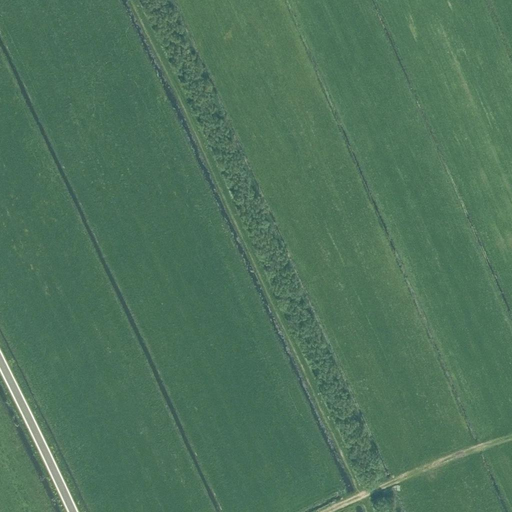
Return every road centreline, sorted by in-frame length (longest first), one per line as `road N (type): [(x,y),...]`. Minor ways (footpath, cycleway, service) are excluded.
road 1 (track): [(511,435),(321,511)]
road 2 (tertiary): [(71,511),(0,360)]
